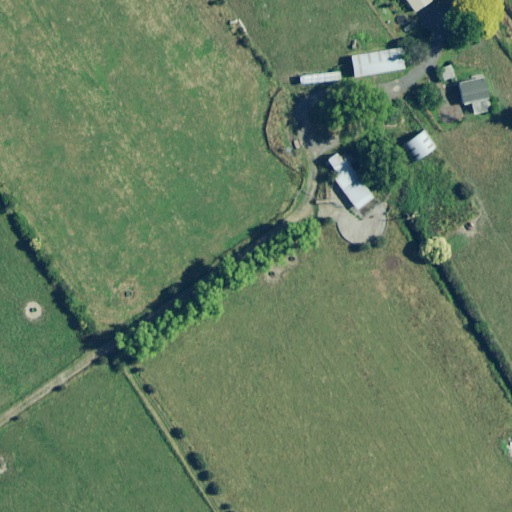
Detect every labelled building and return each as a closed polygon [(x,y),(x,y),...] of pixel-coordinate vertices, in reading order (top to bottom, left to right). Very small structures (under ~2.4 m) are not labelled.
[(431,0),(405,0),(415,13),(431,0)] [(402,70),(399,48),(350,56),(353,77),(402,70)] [(340,80),(339,72),(299,76),(300,84),(340,80)] [(487,99),(482,79),(458,84),(463,105),(487,99)] [(436,147),(424,130),(402,145),(414,162),(436,147)] [(339,156),(336,152),(325,160),(335,173),(331,176),(356,210),(374,197),(352,167),(357,164),(347,151),(339,156)]
